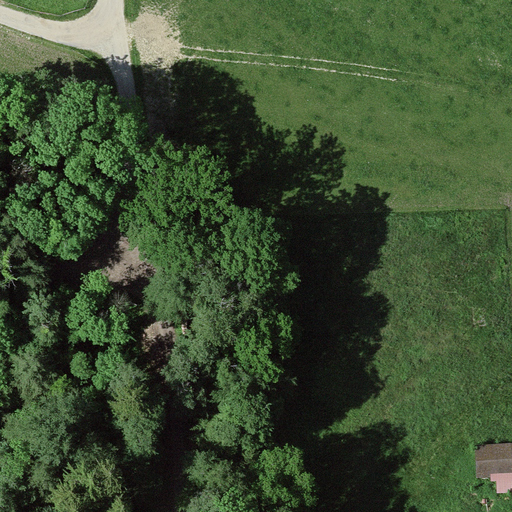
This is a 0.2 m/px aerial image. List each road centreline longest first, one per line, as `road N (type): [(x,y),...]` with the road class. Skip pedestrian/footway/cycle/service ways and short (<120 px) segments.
road 1 (track): [(141,217),(181,511)]
road 2 (track): [(113,0),(141,217)]
road 3 (track): [(0,435),(47,376),(46,293)]
road 4 (track): [(141,217),(87,247),(46,293)]
